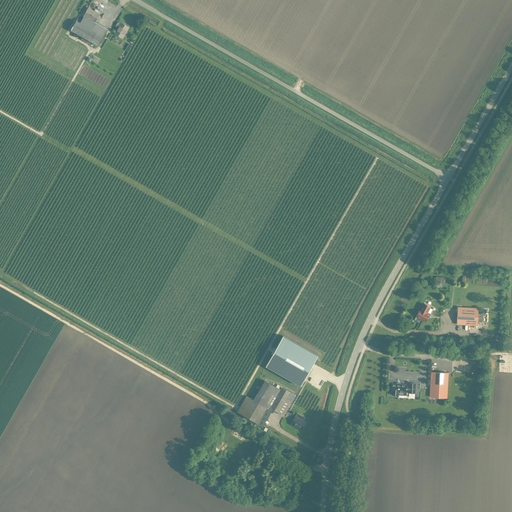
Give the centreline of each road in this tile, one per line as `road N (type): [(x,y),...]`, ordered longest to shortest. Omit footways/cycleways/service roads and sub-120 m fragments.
road 1 (tertiary): [(322,511),(344,381),(447,178)]
road 2 (unclassified): [(447,178),(135,0)]
road 3 (tertiary): [(447,178),(511,65)]
